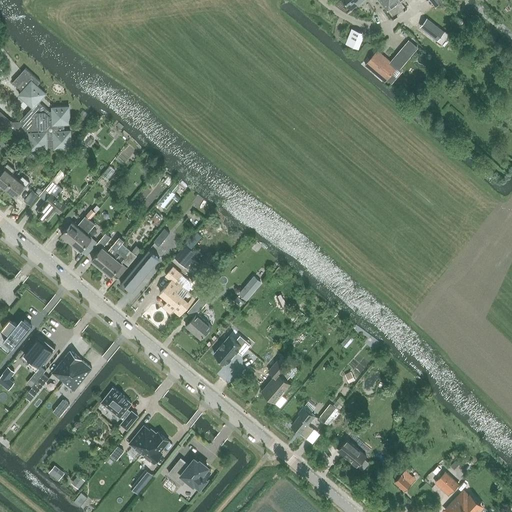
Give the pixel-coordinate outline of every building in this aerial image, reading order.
[(344,0),(351,9),(362,0),(344,0)] [(379,0),(387,10),(395,4),(395,5),(402,0),(379,0)] [(445,31),(437,25),(432,32),(430,34),(431,36),(438,41),(445,31)] [(359,48),(362,39),(357,37),(359,32),(352,29),(350,34),(346,44),(353,46),(359,48)] [(391,61),(390,62),(397,68),(398,67),(408,55),(401,49),(391,61)] [(385,82),(397,68),(390,62),(377,50),(365,64),(385,82)] [(17,121),(12,122),(8,127),(18,137),(30,136),(31,149),(47,148),(47,143),(54,142),(55,148),(71,147),(70,131),(64,131),(64,123),(70,123),(69,107),(52,108),(52,111),(49,111),(38,101),(46,93),(37,85),(40,81),(25,68),(22,72),(12,82),(22,91),(19,95),(32,107),(20,120),(21,125),(17,125),(17,121)] [(0,183),(6,189),(15,177),(11,174),(15,170),(7,164),(4,168),(5,169),(0,175),(0,183)] [(48,220),(56,211),(60,214),(66,206),(56,197),(58,194),(62,190),(55,183),(64,172),(61,169),(55,176),(56,176),(51,182),(50,182),(41,193),(47,198),(45,202),(38,210),(40,211),(37,215),(45,220),(46,218),(48,220)] [(26,186),(30,182),(22,176),(19,180),(15,177),(6,189),(15,197),(25,185),(26,186)] [(35,189),(26,199),(32,204),(40,194),(35,189)] [(158,204),(163,209),(176,195),(171,190),(158,204)] [(76,213),(72,210),(67,217),(70,220),(76,213)] [(156,213),(154,215),(151,218),(155,222),(153,224),(155,226),(156,225),(157,226),(161,221),(160,220),(162,218),(156,213)] [(197,221),(194,215),(188,219),(191,225),(197,221)] [(71,242),(90,220),(86,217),(82,222),(82,221),(78,226),(72,221),(61,234),(71,242)] [(90,220),(71,242),(81,251),(85,246),(90,251),(93,248),(97,242),(87,234),(95,224),(90,220)] [(170,232),(165,228),(154,241),(159,245),(170,232)] [(98,252),(92,260),(101,268),(123,241),(119,238),(108,251),(103,247),(109,239),(104,234),(93,248),(98,252)] [(136,255),(122,243),(112,255),(101,268),(111,276),(123,261),(128,265),(136,255)] [(185,245),(174,257),(180,262),(186,256),(192,261),(197,255),(185,245)] [(131,289),(134,291),(160,258),(153,253),(154,252),(149,248),(121,284),(130,291),(131,289)] [(173,267),(166,275),(171,280),(160,293),(168,300),(163,306),(170,312),(184,297),(183,297),(188,292),(189,289),(190,287),(190,285),(189,283),(189,282),(187,280),(181,275),(182,274),(173,267)] [(254,277),(240,293),(246,299),(261,282),(254,277)] [(205,303),(199,298),(195,302),(196,303),(188,312),(194,317),(186,326),(201,339),(212,326),(197,313),(205,303)] [(23,317),(22,317),(17,324),(10,319),(2,329),(9,334),(3,341),(4,341),(14,348),(32,326),(24,319),(24,320),(22,319),(23,317)] [(55,348),(39,335),(25,352),(33,358),(28,364),(30,363),(38,369),(55,348)] [(230,335),(214,353),(226,363),(237,350),(242,354),(251,344),(246,339),(241,345),(230,335)] [(82,359),(71,350),(53,372),(64,381),(82,359)] [(93,367),(82,359),(64,381),(75,390),(93,367)] [(291,385),(280,376),(287,367),(277,359),(270,369),(271,369),(268,372),(274,377),(262,393),(278,405),(283,401),(286,403),(289,400),(283,395),(291,385)] [(345,383),(354,378),(350,370),(340,375),(345,383)] [(29,391),(35,396),(49,378),(44,373),(29,391)] [(113,388),(102,402),(124,420),(121,424),(127,429),(138,415),(132,410),(131,411),(127,408),(131,403),(132,403),(131,402),(125,397),(126,396),(125,396),(121,393),(121,392),(120,393),(114,388),(113,387),(113,388)] [(63,398),(53,411),(60,416),(70,404),(63,398)] [(345,402),(339,398),(333,405),(330,403),(318,418),(327,425),(345,402)] [(308,425),(315,416),(303,406),(298,413),(300,414),(291,425),(307,438),(313,429),(308,425)] [(150,417),(135,435),(148,446),(165,425),(164,424),(163,425),(157,421),(156,421),(150,417)] [(167,444),(175,433),(165,425),(148,446),(160,456),(169,445),(167,444)] [(364,469),(368,463),(368,462),(364,458),(366,456),(347,440),(339,450),(343,454),(343,455),(357,467),(358,466),(362,469),(364,469)] [(118,446),(111,454),(117,459),(124,451),(118,446)] [(178,461),(169,473),(182,484),(187,479),(194,484),(195,483),(200,487),(211,472),(206,469),(208,467),(200,461),(199,462),(194,459),(187,468),(178,461)] [(138,481),(144,486),(153,475),(147,470),(138,481)] [(405,470),(402,474),(395,482),(404,491),(415,479),(405,470)] [(457,483),(444,470),(436,479),(449,491),(457,483)] [(80,486),(86,480),(80,474),(74,480),(80,486)] [(462,490),(445,509),(448,511),(475,511),(476,511),(472,507),(476,503),(462,490)]
